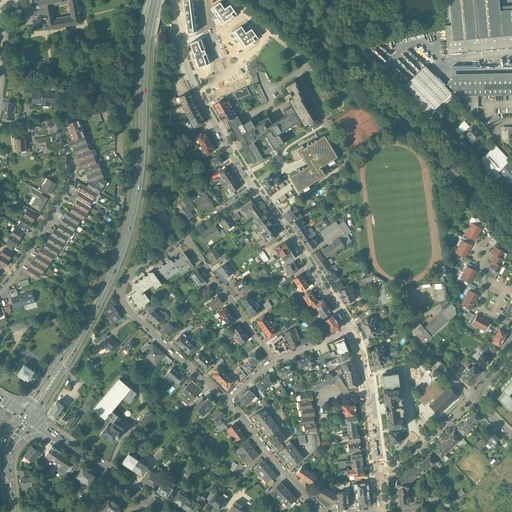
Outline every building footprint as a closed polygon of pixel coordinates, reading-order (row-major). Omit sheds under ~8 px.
[(35,0),(35,2),(38,1),(38,5),(36,6),(36,8),(36,9),(44,7),(47,24),(44,24),(45,30),(81,24),(79,12),(78,6),(76,0),(35,0)] [(182,0),(187,33),(197,32),(192,0),(182,0)] [(511,6),(501,8),(500,0),(448,0),(452,26),(446,26),(448,54),(511,48),(511,6)] [(220,1),(211,8),(222,24),(237,13),(230,4),(224,8),(220,1)] [(241,25),(232,32),(243,48),(258,38),(252,28),(246,32),(241,25)] [(201,39),(190,43),(199,68),(210,63),(201,39)] [(240,50),(226,56),(227,60),(241,54),(240,50)] [(49,59),(35,64),(37,70),(51,65),(49,59)] [(433,116),(453,96),(511,95),(511,74),(453,75),(453,79),(444,87),(425,68),(404,88),(433,116)] [(256,72),(251,74),(253,85),(259,84),(256,72)] [(299,91),(296,85),(297,84),(295,80),(284,87),(288,93),(284,95),(287,101),(291,106),(293,111),(294,110),(300,120),(304,126),(306,130),(316,125),(314,120),(301,99),(302,98),(298,92),(299,91)] [(205,91),(209,101),(235,91),(232,82),(215,89),(214,87),(205,91)] [(169,84),(165,86),(170,97),(174,95),(169,84)] [(259,84),(254,86),(262,104),(267,102),(259,84)] [(234,93),(237,100),(250,95),(247,88),(234,93)] [(190,92),(179,97),(181,102),(183,105),(193,100),(190,92)] [(56,93),(33,94),(33,103),(42,103),(42,106),(49,106),(49,103),(56,103),(56,93)] [(221,101),(218,102),(214,104),(217,110),(217,111),(218,112),(219,113),(229,108),(231,107),(228,101),(226,102),(224,99),(221,102),(221,101)] [(193,100),(183,105),(183,107),(187,113),(197,108),(193,100)] [(251,119),(246,122),(246,123),(243,125),(238,116),(234,117),(227,121),(227,122),(228,122),(239,140),(238,140),(239,140),(240,140),(249,155),(249,156),(253,162),(255,165),(261,161),(264,159),(262,156),(262,157),(260,153),(253,141),(265,134),(272,146),(274,149),(284,143),(278,133),(300,120),(294,110),(293,111),(291,106),(284,110),(286,115),(272,123),(268,116),(258,122),(259,124),(255,126),(251,119)] [(197,108),(187,113),(190,120),(200,115),(197,108)] [(229,108),(219,113),(224,122),(227,121),(234,117),(233,114),(235,113),(232,109),(230,110),(229,108)] [(112,109),(106,111),(109,120),(115,118),(112,109)] [(8,111),(5,110),(5,111),(3,119),(11,120),(13,111),(12,111),(12,112),(8,111)] [(99,114),(94,116),(97,124),(102,122),(99,114)] [(200,115),(190,120),(192,124),(190,124),(193,128),(194,128),(199,125),(199,126),(202,125),(201,124),(204,122),(200,115)] [(80,120),(67,124),(72,141),(85,136),(86,136),(80,120)] [(465,120),(455,130),(461,137),(464,134),(473,144),(483,135),(473,125),(471,127),(465,120)] [(511,136),(511,127),(502,127),(502,137),(511,136)] [(203,135),(202,132),(196,136),(198,140),(196,141),(198,143),(199,142),(201,146),(210,141),(208,137),(208,136),(207,134),(206,134),(205,133),(203,135)] [(298,172),(290,177),(299,191),(302,189),(304,191),(310,188),(308,185),(325,175),(321,169),(320,167),(337,157),(324,135),(303,146),(303,144),(291,152),(294,161),(304,158),(308,165),(298,171),(298,172)] [(72,141),(70,141),(70,142),(71,142),(73,148),(73,149),(73,148),(75,155),(75,156),(77,155),(90,150),(85,136),(72,141)] [(49,137),(35,140),(36,145),(37,148),(41,147),(42,147),(44,147),(45,152),(44,152),(44,153),(52,151),(50,142),(49,137)] [(25,138),(16,139),(17,151),(26,151),(26,147),(25,138)] [(210,141),(201,146),(197,148),(201,146),(203,149),(202,150),(204,154),(205,153),(207,155),(213,152),(211,149),(214,148),(214,147),(213,145),(212,145),(210,141)] [(508,154),(511,151),(506,145),(503,147),(508,154)] [(511,161),(496,146),(478,163),(494,181),(500,175),(511,186),(511,161)] [(272,150),(270,147),(260,153),(262,157),(262,156),(272,150)] [(90,150),(77,155),(80,162),(82,169),(84,168),(97,164),(91,149),(90,150)] [(219,155),(211,159),(212,163),(211,163),(213,167),(215,166),(223,162),(221,158),(221,157),(220,155),(219,155)] [(97,164),(84,168),(87,175),(89,182),(101,178),(103,178),(99,163),(97,164)] [(226,167),(218,173),(220,176),(213,179),(215,183),(223,178),(230,173),(226,167)] [(230,173),(223,178),(225,182),(222,184),(224,187),(227,185),(235,180),(232,176),(233,176),(232,174),(231,174),(230,173)] [(270,174),(262,179),(263,180),(261,182),(268,192),(282,182),(278,177),(275,178),(274,176),(272,177),(270,174)] [(101,178),(89,182),(88,184),(87,187),(97,193),(98,194),(106,181),(101,178)] [(56,184),(48,179),(42,189),(47,192),(50,194),(56,184)] [(239,187),(235,180),(227,185),(229,188),(230,188),(232,192),(233,191),(240,187),(239,187)] [(87,187),(84,185),(80,191),(80,192),(76,198),(78,199),(89,206),(97,193),(87,187)] [(32,189),(29,193),(37,198),(32,206),(40,211),(47,199),(41,195),(32,189)] [(205,193),(195,201),(202,211),(212,203),(208,196),(206,193),(205,193)] [(294,194),(287,199),(291,204),(298,200),(294,194)] [(89,206),(78,199),(70,212),(81,218),(81,219),(83,220),(91,207),(89,206)] [(189,204),(185,199),(179,203),(179,204),(181,203),(184,208),(179,211),(184,217),(183,218),(185,221),(193,216),(190,212),(193,210),(189,204)] [(251,200),(241,208),(241,209),(244,213),(243,214),(244,214),(245,213),(248,217),(248,218),(252,215),(255,219),(261,214),(251,200)] [(310,204),(301,211),(301,212),(302,213),(312,207),(310,204)] [(291,208),(282,214),(289,222),(297,216),(295,213),(298,210),(295,206),(292,209),(291,208)] [(34,214),(28,211),(26,214),(25,213),(23,217),(32,222),(35,219),(33,218),(35,215),(34,214)] [(81,218),(70,212),(69,211),(65,217),(77,225),(81,219),(81,218)] [(261,214),(255,219),(257,221),(254,224),(257,228),(268,220),(263,213),(261,214)] [(32,222),(23,217),(21,220),(22,221),(20,224),(26,228),(27,228),(28,226),(30,227),(32,222)] [(77,225),(65,217),(61,224),(73,231),(77,225)] [(229,217),(221,222),(225,228),(226,230),(234,224),(229,217)] [(296,232),(305,226),(301,220),(302,219),(300,217),(290,224),(293,228),(294,228),(296,231),(296,232)] [(268,220),(257,228),(259,231),(260,233),(263,230),(265,232),(273,226),(268,220)] [(336,221),(320,231),(324,236),(339,226),(336,221)] [(351,232),(344,221),(339,225),(345,234),(346,235),(347,235),(351,232)] [(473,224),(470,222),(468,225),(470,226),(469,229),(478,234),(481,228),(473,224)] [(73,231),(61,224),(57,230),(68,237),(69,238),(73,231)] [(215,226),(201,236),(206,243),(220,233),(219,231),(215,226)] [(265,232),(262,234),(265,238),(264,238),(267,242),(270,240),(279,234),(273,226),(265,232)] [(305,228),(297,233),(303,242),(311,236),(310,234),(313,232),(310,227),(307,230),(305,228)] [(21,232),(16,229),(14,232),(12,232),(10,235),(20,240),(22,237),(21,236),(22,233),(21,232)] [(68,237),(57,230),(55,229),(51,235),(64,243),(68,237)] [(478,234),(469,229),(465,235),(466,236),(472,239),(474,240),(478,234)] [(332,243),(323,249),(328,256),(351,241),(347,235),(346,235),(345,234),(332,242),(332,243)] [(20,240),(10,235),(8,238),(10,239),(7,242),(13,246),(14,246),(16,243),(17,244),(20,240)] [(64,243),(51,235),(47,242),(60,250),(64,243)] [(303,243),(309,251),(317,245),(315,242),(316,242),(315,239),(314,240),(312,237),(303,243)] [(469,244),(463,241),(462,240),(459,247),(468,252),(471,246),(469,244)] [(60,250),(47,242),(44,248),(55,255),(56,256),(60,250)] [(281,257),(291,251),(285,242),(282,245),(281,244),(277,247),(277,248),(275,249),(278,253),(277,253),(278,255),(277,255),(279,258),(281,257)] [(55,255),(44,248),(42,247),(38,254),(38,253),(38,254),(34,260),(46,267),(47,268),(55,255)] [(322,247),(311,255),(317,264),(327,257),(328,256),(323,249),(322,247)] [(468,252),(459,247),(457,249),(458,251),(456,253),(462,256),(465,258),(468,252)] [(504,252),(495,247),(492,253),(494,254),(501,258),(504,252)] [(221,256),(215,248),(207,253),(213,261),(221,256)] [(5,249),(3,252),(2,251),(0,255),(9,260),(12,257),(10,256),(12,253),(11,252),(5,249)] [(263,251),(258,254),(264,263),(269,260),(263,251)] [(291,251),(281,257),(282,259),(278,262),(280,266),(284,263),(285,262),(286,264),(295,258),(291,251)] [(191,261),(185,253),(180,257),(179,258),(173,262),(179,270),(181,273),(188,269),(193,265),(190,262),(191,261)] [(9,260),(0,255),(0,254),(0,264),(3,266),(4,266),(6,263),(7,264),(9,260)] [(501,258),(494,254),(491,260),(492,261),(500,265),(503,259),(501,258)] [(327,257),(317,264),(319,267),(321,270),(323,273),(331,267),(329,264),(333,262),(330,258),(329,259),(327,257)] [(46,267),(34,260),(33,259),(33,260),(29,266),(26,272),(25,272),(25,273),(36,279),(38,279),(41,273),(42,274),(46,267)] [(179,270),(173,262),(172,259),(159,269),(162,273),(163,273),(165,276),(167,279),(179,270)] [(295,261),(283,268),(285,272),(287,271),(288,274),(289,274),(290,275),(299,269),(297,266),(297,265),(297,266),(294,262),(295,262),(295,261)] [(500,265),(492,261),(489,267),(494,270),(498,272),(502,266),(500,265)] [(225,263),(218,269),(225,278),(233,273),(228,267),(229,266),(227,263),(226,264),(225,263)] [(334,272),(338,270),(336,267),(332,269),(324,274),(330,283),(338,278),(334,272)] [(473,269),(468,267),(467,269),(465,270),(464,272),(473,277),(477,271),(473,269)] [(205,281),(198,271),(191,276),(191,275),(199,285),(198,285),(200,284),(205,281)] [(143,279),(148,288),(153,285),(156,288),(162,284),(157,277),(153,272),(152,272),(153,272),(143,279)] [(473,277),(464,272),(462,275),(463,276),(462,279),(468,283),(470,284),(473,277)] [(297,285),(305,280),(301,274),(293,279),(297,285)] [(389,284),(374,275),(362,279),(364,286),(374,282),(383,287),(386,301),(393,299),(389,284)] [(335,292),(344,288),(341,283),(345,281),(345,280),(346,280),(346,278),(331,285),(335,292)] [(148,288),(143,279),(133,286),(136,291),(143,291),(148,288)] [(243,279),(238,283),(237,281),(231,285),(236,293),(242,289),(242,288),(247,284),(243,279)] [(297,285),(301,291),(309,286),(305,280),(297,285)] [(200,292),(204,298),(214,291),(210,285),(203,290),(200,292)] [(335,292),(336,294),(340,293),(342,297),(352,293),(349,286),(344,288),(335,292)] [(477,295),(470,291),(469,290),(466,296),(475,302),(479,295),(477,295)] [(143,291),(136,291),(130,295),(140,308),(150,301),(143,291)] [(311,304),(317,300),(315,297),(313,294),(311,291),(303,296),(309,305),(311,304)] [(24,294),(11,298),(14,306),(26,303),(26,305),(35,302),(33,293),(24,296),(24,294)] [(254,302),(248,293),(241,299),(243,302),(242,302),(245,305),(247,307),(254,302)] [(345,304),(355,299),(352,293),(342,297),(344,302),(343,302),(343,304),(345,303),(345,304)] [(475,302),(466,296),(464,300),(464,302),(462,305),(471,310),(475,302)] [(218,297),(208,304),(213,310),(217,307),(219,305),(222,303),(218,297)] [(318,300),(317,300),(311,304),(314,309),(316,307),(318,309),(326,304),(322,299),(320,301),(319,300),(318,300)] [(449,300),(441,307),(437,311),(439,314),(442,312),(451,303),(449,300)] [(261,311),(254,302),(247,307),(249,310),(248,310),(251,314),(251,313),(253,316),(261,311)] [(453,305),(451,303),(442,312),(449,320),(456,314),(455,307),(454,306),(453,305)] [(320,314),(323,318),(327,315),(331,312),(326,304),(318,309),(320,313),(320,314)] [(114,306),(104,312),(111,324),(111,325),(114,323),(122,318),(114,306)] [(226,307),(223,309),(223,308),(220,310),(221,311),(219,313),(221,316),(218,318),(221,322),(224,319),(231,314),(228,311),(229,310),(227,308),(226,308),(226,307)] [(163,318),(154,310),(151,314),(148,317),(157,325),(163,318)] [(439,314),(424,328),(431,335),(433,333),(435,335),(450,321),(449,320),(442,312),(439,314)] [(233,317),(231,314),(224,319),(228,326),(231,324),(232,325),(234,323),(233,322),(235,321),(235,320),(236,319),(234,317),(233,317)] [(318,332),(320,337),(339,328),(340,327),(340,325),(333,314),(328,317),(327,315),(323,318),(321,319),(327,328),(318,332)] [(483,318),(477,314),(476,316),(472,323),(473,323),(472,324),(478,327),(483,318)] [(264,315),(256,320),(259,323),(258,324),(261,327),(263,329),(270,324),(264,315)] [(361,322),(364,330),(374,325),(373,323),(374,322),(372,318),(369,319),(368,318),(364,320),(365,321),(361,322)] [(489,321),(483,318),(478,327),(484,330),(485,329),(488,322),(489,321)] [(28,321),(9,327),(11,333),(26,328),(30,331),(34,327),(28,321)] [(173,326),(170,324),(166,329),(164,331),(170,336),(172,334),(173,335),(178,329),(174,325),(173,326)] [(270,324),(263,329),(265,332),(264,332),(267,335),(269,338),(277,332),(270,324)] [(421,324),(414,330),(417,334),(424,328),(421,324)] [(239,325),(237,327),(236,326),(234,328),(234,329),(232,330),(234,332),(232,333),(235,338),(244,332),(239,325)] [(374,325),(364,330),(368,338),(371,336),(372,337),(376,336),(375,334),(379,333),(377,328),(376,329),(374,325)] [(295,328),(284,333),(291,349),(296,347),(297,346),(295,342),(300,340),(295,328)] [(431,335),(424,328),(417,334),(416,334),(423,342),(431,336),(431,335)] [(502,331),(500,329),(492,342),(494,344),(494,345),(496,346),(497,345),(499,346),(501,343),(502,343),(505,337),(507,333),(504,332),(505,331),(503,329),(502,331)] [(244,332),(235,338),(236,337),(241,344),(248,338),(249,337),(247,335),(246,335),(244,332)] [(300,340),(295,342),(297,346),(296,347),(320,337),(318,332),(300,340)] [(183,335),(181,334),(175,341),(183,348),(189,342),(189,341),(184,337),(185,336),(184,334),(183,335)] [(108,339),(95,347),(97,350),(98,352),(107,347),(112,351),(118,344),(110,337),(108,339)] [(283,350),(275,337),(270,340),(278,352),(283,350)] [(344,337),(333,342),(338,354),(340,353),(349,349),(344,337)] [(132,340),(124,349),(129,353),(137,345),(132,340)] [(189,342),(183,348),(186,351),(185,352),(188,354),(189,353),(189,354),(195,347),(189,342)] [(147,343),(140,350),(143,353),(150,346),(147,343)] [(143,353),(146,357),(147,356),(153,361),(155,360),(158,363),(161,360),(166,355),(152,343),(150,346),(143,353)] [(371,349),(373,356),(383,354),(383,351),(384,351),(383,346),(379,347),(379,346),(375,346),(375,348),(371,349)] [(349,349),(340,353),(341,356),(343,361),(350,358),(352,357),(349,349)] [(256,351),(247,357),(254,366),(257,363),(258,364),(260,362),(260,361),(262,359),(256,351)] [(203,356),(200,352),(194,358),(200,364),(205,358),(203,356)] [(330,352),(316,358),(318,363),(332,357),(330,352)] [(490,359),(483,353),(480,356),(479,358),(477,361),(485,366),(488,363),(491,360),(490,360),(490,359)] [(373,356),(374,365),(378,364),(378,365),(383,364),(382,363),(386,363),(385,358),(384,358),(383,354),(373,356)] [(172,361),(166,355),(161,360),(168,366),(172,361)] [(311,355),(304,358),(307,365),(309,368),(313,367),(311,363),(314,362),(311,355)] [(254,366),(247,357),(243,361),(245,363),(242,365),(243,366),(242,367),(243,369),(245,369),(247,371),(249,372),(250,371),(250,369),(254,366)] [(208,360),(205,358),(200,364),(206,369),(212,363),(208,360)] [(304,358),(297,361),(300,368),(302,367),(304,370),(309,368),(307,365),(304,358)] [(343,361),(338,363),(339,365),(336,367),(337,370),(340,369),(343,368),(345,372),(346,372),(354,368),(355,368),(351,360),(350,358),(343,361)] [(238,362),(231,368),(237,374),(241,370),(239,367),(241,365),(238,362)] [(292,363),(284,366),(287,374),(295,371),(292,363)] [(34,372),(24,364),(18,374),(32,384),(33,384),(36,379),(34,378),(37,374),(34,372)] [(226,374),(218,366),(213,370),(215,372),(213,375),(212,376),(215,378),(216,378),(219,381),(226,374)] [(284,366),(277,370),(280,377),(287,374),(284,366)] [(476,368),(473,366),(470,369),(468,367),(465,370),(474,379),(477,376),(478,376),(480,374),(480,373),(479,373),(480,373),(478,371),(479,370),(477,367),(476,368)] [(178,373),(172,368),(167,374),(176,383),(184,375),(180,371),(178,373)] [(354,368),(346,372),(348,388),(357,386),(354,368)] [(337,370),(331,373),(333,377),(342,373),(340,369),(337,370)] [(474,379),(465,370),(462,373),(464,375),(464,376),(461,379),(464,381),(463,382),(465,384),(466,383),(468,385),(469,385),(470,385),(471,383),(471,382),(474,379)] [(398,373),(382,375),(383,387),(390,386),(390,389),(394,389),(393,386),(399,385),(398,373)] [(234,381),(226,374),(219,381),(226,388),(229,385),(229,386),(234,381)] [(275,381),(270,374),(269,374),(268,374),(266,375),(266,377),(263,379),(269,386),(270,385),(271,387),(274,385),(272,383),(275,381)] [(511,374),(496,389),(499,392),(494,396),(508,410),(511,406),(511,374)] [(333,378),(336,382),(340,389),(343,388),(345,386),(338,375),(333,378)] [(184,377),(178,383),(182,387),(188,380),(184,377)] [(327,380),(311,387),(315,392),(317,391),(320,389),(320,390),(322,388),(323,389),(325,387),(325,388),(328,386),(330,385),(331,385),(333,384),(336,382),(333,378),(333,377),(327,380)] [(119,379),(94,410),(105,419),(108,415),(110,417),(112,418),(111,419),(112,419),(111,421),(113,422),(118,416),(112,411),(122,398),(128,403),(137,393),(119,379)] [(263,379),(260,382),(258,381),(257,383),(257,384),(256,384),(262,392),(269,386),(263,379)] [(448,386),(445,389),(434,379),(416,397),(424,405),(429,401),(431,403),(430,404),(439,414),(457,396),(448,386)] [(191,381),(178,395),(183,400),(196,386),(191,381)] [(303,382),(292,386),(296,393),(306,389),(303,382)] [(82,386),(71,398),(72,399),(76,402),(87,390),(82,386)] [(196,386),(183,400),(183,401),(187,405),(188,405),(192,400),(196,396),(201,390),(196,386)] [(390,389),(383,390),(385,400),(386,404),(385,404),(386,414),(387,414),(388,418),(387,418),(388,428),(394,427),(397,427),(406,426),(404,416),(403,416),(402,411),(403,410),(402,403),(401,403),(400,398),(402,398),(401,388),(394,389),(390,389)] [(249,390),(239,400),(245,406),(248,403),(251,405),(258,398),(255,396),(249,390)] [(312,393),(304,394),(300,395),(301,402),(311,400),(313,400),(312,393)] [(84,403),(88,407),(95,400),(91,396),(84,403)] [(207,399),(204,401),(202,399),(199,402),(194,407),(198,411),(202,414),(203,413),(205,412),(205,411),(207,409),(208,410),(214,404),(207,397),(206,398),(207,399)] [(347,413),(357,412),(357,407),(358,406),(358,401),(352,401),(351,399),(345,400),(345,402),(344,402),(344,410),(346,410),(347,413)] [(311,400),(301,402),(299,402),(300,410),(302,410),(302,409),(312,408),(311,400)] [(283,411),(278,401),(273,403),(277,414),(283,411)] [(56,403),(48,413),(48,414),(48,415),(54,419),(58,421),(61,416),(59,414),(61,411),(64,407),(62,406),(57,403),(57,402),(56,403)] [(312,408),(302,409),(302,410),(303,417),(313,416),(315,416),(313,408),(312,408)] [(218,409),(211,416),(216,421),(217,422),(220,419),(222,416),(223,417),(225,414),(222,411),(221,412),(218,409)] [(265,409),(262,412),(261,411),(259,412),(258,412),(257,413),(256,413),(252,416),(260,427),(261,426),(271,418),(265,409)] [(72,416),(67,423),(66,422),(64,424),(65,425),(64,426),(70,430),(79,417),(78,416),(80,413),(77,411),(74,414),(72,416)] [(149,411),(139,424),(144,427),(154,414),(149,411)] [(66,413),(58,421),(63,425),(73,413),(72,412),(70,415),(69,416),(66,413)] [(481,419),(474,412),(470,417),(476,423),(481,419)] [(350,438),(362,437),(362,434),(362,430),(359,430),(358,419),(361,419),(361,417),(360,413),(347,414),(348,419),(343,419),(343,424),(348,424),(349,429),(344,430),(344,435),(350,434),(350,438)] [(313,416),(303,417),(301,417),(303,425),(304,425),(314,424),(313,416)] [(113,422),(111,421),(112,419),(111,419),(108,417),(100,429),(103,431),(100,434),(106,438),(111,442),(111,443),(112,443),(112,444),(113,444),(114,444),(115,444),(115,443),(116,442),(119,437),(121,435),(122,436),(125,431),(123,430),(124,430),(113,422)] [(476,423),(470,417),(466,421),(472,427),(476,423)] [(271,418),(261,426),(268,436),(278,428),(278,429),(279,428),(271,418)] [(224,423),(220,419),(217,422),(216,421),(215,423),(216,424),(215,425),(217,427),(224,423)] [(472,427),(466,421),(462,424),(468,430),(472,427)] [(238,427),(235,423),(226,430),(229,434),(230,432),(237,441),(244,435),(241,431),(238,427)] [(314,424),(304,425),(305,432),(317,431),(316,423),(314,424)] [(468,430),(462,424),(458,429),(464,435),(468,430)] [(397,427),(394,427),(394,431),(389,432),(390,443),(400,442),(399,436),(399,431),(398,431),(397,427)] [(278,428),(268,436),(276,447),(281,443),(286,438),(278,429),(278,428)] [(460,439),(453,433),(448,438),(456,445),(459,442),(458,441),(460,439)] [(497,434),(496,433),(495,433),(494,433),(489,438),(491,440),(490,441),(493,445),(499,438),(496,435),(497,435),(497,434)] [(456,445),(448,438),(444,442),(450,448),(451,449),(456,445)] [(350,441),(351,450),(363,449),(362,440),(350,441)] [(248,441),(237,450),(240,453),(239,454),(244,461),(245,460),(248,463),(258,455),(248,441)] [(302,458),(291,442),(284,447),(280,451),(292,467),(302,458)] [(450,448),(444,442),(440,446),(446,452),(450,448)] [(55,449),(52,447),(52,446),(51,446),(51,447),(46,455),(45,455),(46,455),(45,456),(47,458),(48,457),(54,461),(55,460),(61,452),(60,452),(56,449),(55,449)] [(446,452),(440,446),(435,451),(444,460),(447,457),(444,454),(446,452)] [(40,453),(31,447),(24,457),(29,460),(32,462),(36,457),(37,458),(40,453)] [(128,454),(123,461),(127,464),(129,466),(132,468),(138,460),(135,458),(136,456),(134,454),(134,453),(130,451),(128,454)] [(352,478),(367,476),(367,473),(367,469),(364,469),(363,457),(365,457),(365,454),(365,451),(353,452),(354,457),(348,457),(349,463),(354,462),(355,466),(349,467),(350,473),(351,473),(352,478)] [(61,452),(55,460),(58,462),(61,465),(60,467),(66,471),(71,463),(72,460),(61,452)] [(156,453),(150,460),(155,464),(160,456),(156,453)] [(430,455),(424,460),(429,467),(435,462),(430,455)] [(496,457),(491,463),(494,466),(500,461),(496,457)] [(145,463),(141,460),(140,461),(138,460),(132,468),(136,471),(138,473),(142,475),(148,467),(144,464),(145,463)] [(271,470),(263,460),(261,462),(261,463),(259,465),(260,466),(255,469),(258,473),(262,470),(265,475),(266,474),(271,470)] [(429,467),(424,460),(419,463),(425,470),(429,467)] [(234,462),(229,469),(233,472),(238,465),(234,462)] [(188,463),(182,472),(187,477),(194,467),(188,463)] [(425,470),(419,463),(415,467),(420,474),(425,470)] [(154,473),(151,471),(144,480),(142,482),(142,483),(144,484),(146,484),(147,482),(153,487),(162,475),(160,473),(162,469),(159,467),(154,473)] [(304,479),(309,472),(302,467),(296,474),(304,479)] [(420,474),(415,467),(407,473),(412,480),(420,474)] [(95,489),(89,484),(94,476),(95,476),(94,476),(90,473),(90,472),(88,471),(83,468),(77,476),(77,477),(80,479),(79,480),(83,482),(80,486),(88,492),(84,499),(87,501),(95,489)] [(271,470),(266,474),(265,475),(263,477),(267,482),(267,483),(271,479),(272,480),(273,480),(277,477),(271,470)] [(309,472),(304,479),(311,484),(317,477),(309,472)] [(407,473),(398,479),(397,479),(395,487),(398,487),(398,492),(407,491),(407,490),(408,490),(409,483),(412,480),(407,473)] [(21,479),(22,490),(28,489),(27,486),(32,486),(31,478),(28,478),(21,479)] [(174,484),(168,480),(166,484),(164,483),(164,482),(163,482),(163,483),(158,490),(157,490),(158,491),(160,492),(164,495),(166,496),(167,497),(167,496),(172,489),(172,488),(171,488),(174,484)] [(286,487),(281,482),(271,492),(276,497),(276,496),(279,499),(280,499),(288,491),(286,488),(286,487)] [(368,482),(364,483),(360,483),(353,484),(354,489),(357,489),(358,495),(369,494),(369,490),(370,490),(369,482),(368,482)] [(323,498),(328,490),(320,486),(316,493),(323,498)] [(184,493),(180,490),(173,500),(172,501),(173,501),(181,506),(181,507),(188,498),(186,497),(186,496),(184,493)] [(328,490),(323,498),(331,503),(336,495),(328,490)] [(219,496),(216,494),(215,494),(212,491),(206,499),(210,502),(205,509),(209,511),(213,505),(219,509),(225,501),(225,500),(228,496),(224,493),(222,496),(220,495),(219,496)] [(288,491),(280,499),(283,503),(284,502),(288,506),(287,507),(293,501),(296,499),(291,494),(288,491),(289,491),(288,491)] [(347,491),(341,492),(341,493),(337,493),(338,508),(348,508),(348,507),(347,491)] [(190,498),(188,497),(188,498),(181,507),(182,507),(187,511),(194,501),(199,495),(197,493),(195,497),(193,495),(190,498)] [(369,494),(358,495),(358,501),(355,502),(356,507),(363,506),(371,506),(371,505),(370,498),(369,498),(369,494)] [(199,495),(194,501),(187,511),(189,511),(196,511),(202,505),(201,504),(206,498),(202,496),(201,497),(199,495)] [(408,497),(399,498),(399,505),(411,504),(411,497),(408,497)] [(118,505),(112,501),(111,502),(108,500),(101,509),(100,511),(98,509),(96,511),(118,511),(120,509),(117,506),(118,505)] [(244,511),(242,510),(241,511),(240,509),(242,506),(236,501),(233,505),(228,511),(229,511),(244,511)]
